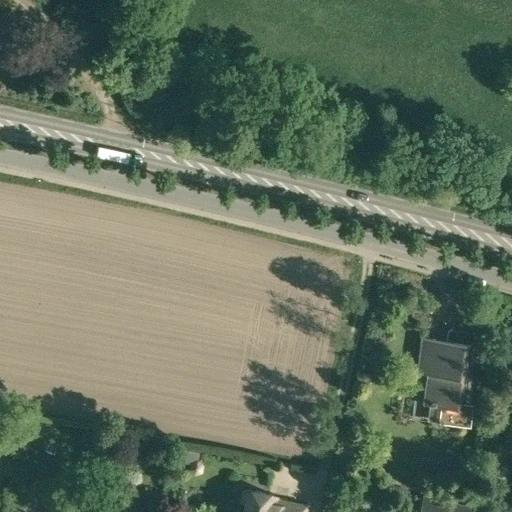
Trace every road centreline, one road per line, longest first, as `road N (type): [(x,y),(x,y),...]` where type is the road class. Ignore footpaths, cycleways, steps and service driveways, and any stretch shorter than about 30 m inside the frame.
road 1 (residential): [(511,282),(0,162)]
road 2 (primary): [(387,212),(0,126)]
road 3 (primary): [(387,212),(511,256)]
road 4 (primary): [(511,234),(387,212)]
